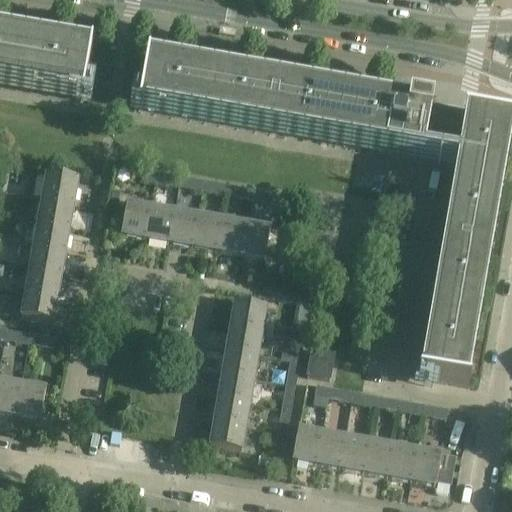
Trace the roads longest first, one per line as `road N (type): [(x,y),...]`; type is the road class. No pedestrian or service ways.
road 1 (residential): [(54,472),(89,264),(205,283),(170,491)]
road 2 (tertiary): [(138,0),(471,60),(511,75)]
road 3 (tertiary): [(511,27),(309,0)]
road 4 (residential): [(291,511),(170,491)]
